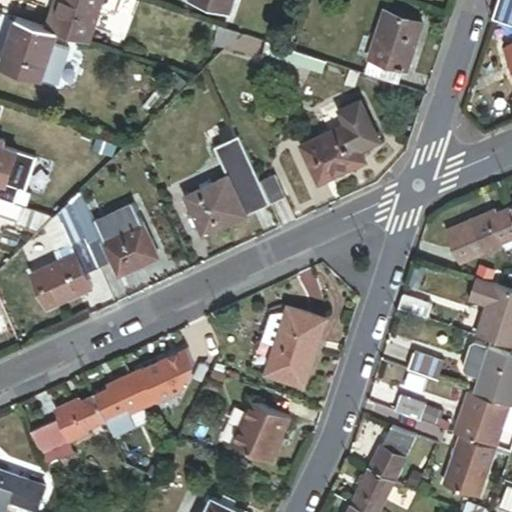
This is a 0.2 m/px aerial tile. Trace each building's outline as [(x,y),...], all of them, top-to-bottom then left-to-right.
[(87,48),(102,0),(60,0),(49,36),(57,38),(87,48)] [(191,0),(191,3),(227,14),(231,0),(191,0)] [(511,0),(499,0),(494,16),(511,22),(511,0)] [(371,60),(402,70),(405,71),(421,23),(385,11),(377,35),(369,59),(371,60)] [(57,38),(49,36),(16,25),(0,76),(41,89),(57,38)] [(241,34),(222,28),(216,46),(226,49),(241,34)] [(369,59),(377,35),(365,32),(357,55),(369,59)] [(295,52),(315,58),(319,46),(299,39),(295,52)] [(315,58),(295,52),(266,42),(261,58),(320,78),(326,62),(315,58)] [(365,75),(397,86),(402,70),(371,60),(365,75)] [(348,125),(359,150),(379,141),(362,102),(341,111),(348,126),(348,125)] [(239,136),(234,124),(218,131),(224,144),(239,136)] [(303,146),(319,182),(365,161),(359,150),(348,125),(348,126),(303,146)] [(259,178),(239,136),(224,144),(214,148),(228,178),(230,177),(248,216),(271,206),(259,178)] [(0,198),(17,203),(32,155),(3,146),(6,139),(0,137),(0,198)] [(271,172),(259,178),(271,206),(283,200),(271,172)] [(186,198),(204,237),(248,216),(230,177),(228,178),(186,198)] [(82,195),(71,206),(100,268),(113,263),(104,243),(95,224),(82,195)] [(0,198),(0,218),(15,223),(14,228),(36,235),(45,227),(55,217),(17,203),(0,198)] [(70,203),(55,217),(72,248),(76,257),(85,275),(100,268),(71,206),(70,203)] [(135,206),(95,224),(104,243),(124,234),(119,225),(135,218),(139,228),(144,226),(135,206)] [(511,238),(511,218),(509,211),(487,221),(485,216),(468,223),(482,257),(498,250),(496,245),(511,238)] [(55,217),(45,227),(58,254),(72,248),(55,217)] [(124,234),(104,243),(113,263),(119,276),(158,257),(144,226),(139,228),(135,218),(119,225),(124,234)] [(457,267),(482,257),(468,223),(443,233),(457,267)] [(72,248),(58,254),(62,263),(76,257),(72,248)] [(85,275),(76,257),(62,263),(33,276),(48,309),(91,290),(85,275)] [(511,299),(475,287),(467,309),(485,314),(475,343),(511,355),(511,299)] [(398,302),(393,317),(421,326),(426,312),(398,302)] [(276,345),(267,374),(306,387),(328,320),(288,307),(288,310),(276,345)] [(276,345),(288,310),(271,313),(262,341),(276,345)] [(466,383),(471,368),(477,370),(482,355),(469,350),(464,352),(456,374),(459,381),(466,383)] [(485,405),(508,413),(511,400),(511,364),(482,355),(477,370),(471,368),(466,383),(472,385),(467,399),(485,405)] [(443,370),(413,360),(407,379),(437,388),(443,370)] [(95,396),(106,421),(125,412),(126,415),(130,414),(161,400),(148,371),(131,378),(130,376),(112,384),(114,388),(95,396)] [(85,430),(106,421),(95,396),(74,406),(73,403),(56,410),(60,419),(70,441),(87,434),(85,430)] [(467,399),(463,398),(448,440),(454,442),(474,450),(480,433),(498,441),(504,427),(511,429),(511,414),(508,413),(501,418),(484,412),(485,405),(467,399)] [(292,418),(251,400),(232,444),(274,463),(285,439),(283,438),(292,418)] [(501,418),(508,413),(485,405),(484,412),(501,418)] [(126,415),(125,412),(106,421),(114,438),(136,428),(130,414),(126,415)] [(70,441),(60,419),(31,433),(44,463),(61,455),(63,459),(76,453),(70,441)] [(503,460),(511,436),(511,429),(504,427),(498,441),(480,433),(474,450),(492,456),(503,460)] [(388,433),(377,455),(401,467),(414,443),(388,433)] [(474,450),(454,442),(437,490),(475,504),(492,456),(474,450)] [(366,476),(390,488),(401,467),(377,455),(366,476)] [(0,469),(0,496),(39,511),(48,488),(0,469)] [(350,511),(378,511),(390,488),(366,476),(348,511),(350,511)] [(425,492),(417,488),(414,495),(422,499),(425,492)] [(238,511),(212,498),(204,511),(238,511)]
